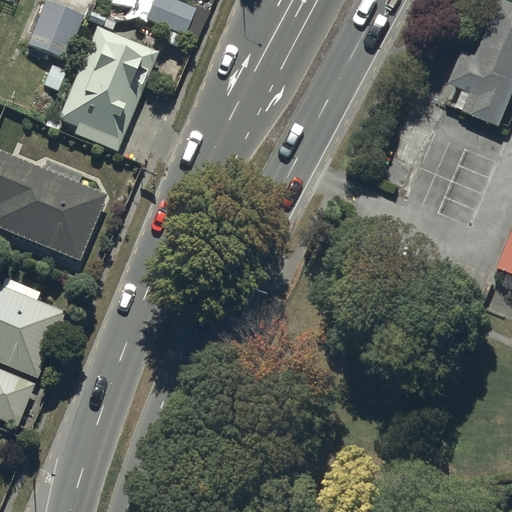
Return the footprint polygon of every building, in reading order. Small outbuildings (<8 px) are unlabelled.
[(160,0),(158,0),(147,26),(185,42),(197,15),(160,0)] [(467,112),(466,114),(503,129),(511,106),(511,3),(504,0),(479,58),(466,52),(452,86),(466,92),(459,109),(467,112)] [(29,51),(68,66),(85,22),(47,7),(29,51)] [(75,140),(118,158),(159,59),(98,34),(59,126),(78,134),(75,140)] [(45,91),(59,96),(67,77),(53,71),(45,91)] [(372,184),(373,185),(404,199),(433,134),(400,120),(372,184)] [(0,235),(81,269),(108,203),(0,157),(0,235)] [(511,242),(500,271),(511,275),(506,289),(511,291),(511,242)] [(0,370),(39,386),(66,320),(0,292),(0,370)] [(0,426),(19,434),(36,392),(0,376),(0,426)]
